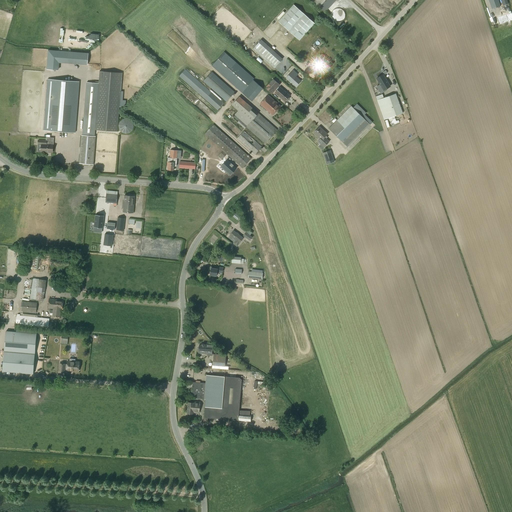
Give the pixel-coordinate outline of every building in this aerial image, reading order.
[(311,0),(324,12),(336,0),(311,0)] [(500,6),(498,0),(488,0),(492,9),(500,6)] [(294,4),(279,21),(299,40),(315,24),(294,4)] [(511,13),(503,16),(505,22),(511,19),(511,13)] [(70,31),(67,44),(90,49),(91,42),(89,42),(90,39),(88,39),(87,42),(83,41),(78,40),(79,33),(70,31)] [(261,39),(253,48),(274,68),(282,59),(261,39)] [(66,63),(87,64),(87,52),(66,51),(66,63)] [(224,52),(211,66),(242,93),(252,101),(263,89),(253,80),(254,79),(224,52)] [(320,58),(317,61),(327,71),(333,64),(323,55),(322,56),(320,54),(318,56),(320,58)] [(314,63),(308,69),(314,75),(320,68),(314,63)] [(185,70),(179,76),(217,110),(223,104),(185,70)] [(81,135),(79,163),(93,164),(95,136),(95,130),(118,131),(123,73),(100,71),(99,83),(87,82),(82,135),(81,135)] [(212,72),(203,81),(226,102),(235,92),(212,72)] [(383,74),(376,78),(381,86),(377,88),(381,94),(387,91),(386,89),(390,86),(383,74)] [(47,79),(43,130),(75,133),(79,82),(47,79)] [(273,79),(265,88),(272,94),(279,85),(273,79)] [(280,88),(275,93),(285,102),(290,96),(280,88)] [(268,95),(260,104),(273,116),(281,106),(268,95)] [(396,95),(377,102),(384,120),(403,113),(396,95)] [(239,96),(231,105),(238,111),(232,118),(244,129),(246,127),(265,144),(277,130),(239,96)] [(362,116),(366,112),(356,103),(353,107),(362,116)] [(351,105),(328,128),(341,141),(347,148),(370,124),(351,105)] [(223,151),(227,154),(242,168),(251,159),(213,124),(204,134),(223,151)] [(319,126),(313,133),(320,139),(318,141),(324,147),(329,141),(326,139),(327,137),(326,136),(327,134),(319,126)] [(244,131),(236,139),(255,155),(262,147),(244,131)] [(38,140),(38,144),(41,144),(41,152),(52,152),(53,144),(46,144),(46,140),(38,140)] [(167,162),(167,166),(168,166),(168,170),(173,170),(174,158),(176,158),(177,150),(171,150),(170,159),(168,160),(168,162),(167,162)] [(221,160),(227,154),(223,151),(218,156),(221,160)] [(331,151),(323,153),(326,164),(334,162),(331,151)] [(227,160),(221,167),(230,175),(236,168),(227,160)] [(179,161),(179,168),(195,169),(196,163),(179,161)] [(107,190),(105,202),(116,203),(118,191),(107,190)] [(125,195),(123,212),(133,213),(135,196),(125,195)] [(102,228),(104,216),(95,215),(94,227),(102,228)] [(123,231),(125,218),(118,217),(116,230),(123,231)] [(233,230),(229,235),(236,240),(233,243),(237,246),(243,238),(233,230)] [(246,232),(243,235),(250,240),(252,237),(246,232)] [(30,253),(28,268),(37,269),(39,255),(30,253)] [(211,268),(210,275),(216,276),(217,272),(222,273),(223,268),(216,266),(216,269),(211,268)] [(32,278),(30,299),(43,300),(46,280),(32,278)] [(48,299),(48,308),(53,308),(53,310),(50,310),(50,315),(52,315),(52,316),(60,317),(60,309),(62,309),(62,300),(48,299)] [(22,301),(21,312),(36,314),(37,303),(22,301)] [(16,315),(15,324),(48,327),(49,318),(35,317),(35,315),(20,314),(20,316),(16,315)] [(6,331),(2,371),(33,374),(36,333),(6,331)] [(199,344),(198,353),(207,354),(212,354),(212,349),(211,349),(211,345),(208,345),(208,344),(205,344),(201,343),(201,345),(199,344)] [(213,354),(212,365),(225,366),(226,355),(213,354)] [(59,363),(59,372),(65,372),(65,369),(67,369),(67,370),(78,371),(79,362),(75,362),(75,359),(69,358),(69,361),(67,361),(67,364),(65,364),(59,363)] [(192,382),(191,396),(197,396),(196,399),(205,399),(204,418),(208,418),(238,420),(241,379),(239,377),(235,377),(236,373),(228,373),(228,376),(206,374),(205,383),(192,382)] [(188,402),(187,413),(194,414),(195,411),(199,412),(200,403),(194,403),(194,401),(189,401),(189,402),(188,402)]
